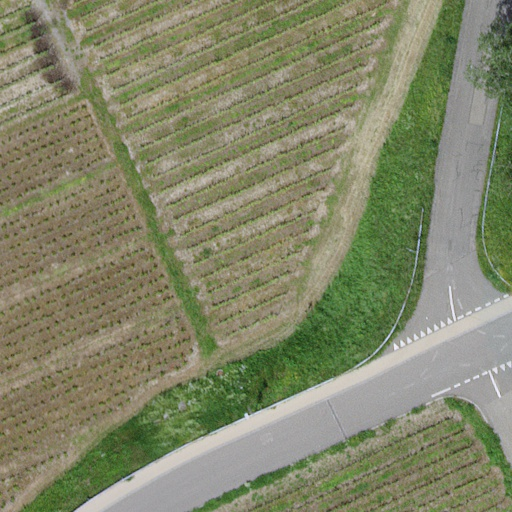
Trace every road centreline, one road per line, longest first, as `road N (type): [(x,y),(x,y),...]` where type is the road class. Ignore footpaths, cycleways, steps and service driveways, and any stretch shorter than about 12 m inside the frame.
road 1 (unclassified): [(478,350),(147,511)]
road 2 (residential): [(478,350),(457,317),(448,262),(487,0)]
